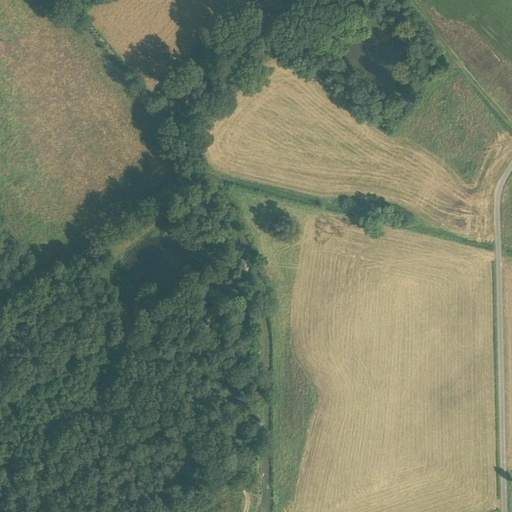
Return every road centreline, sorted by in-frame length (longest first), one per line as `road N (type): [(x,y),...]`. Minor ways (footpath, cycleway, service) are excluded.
road 1 (track): [(0,224),(246,492),(254,511)]
road 2 (track): [(511,166),(496,208),(504,511)]
road 3 (track): [(406,0),(511,126)]
